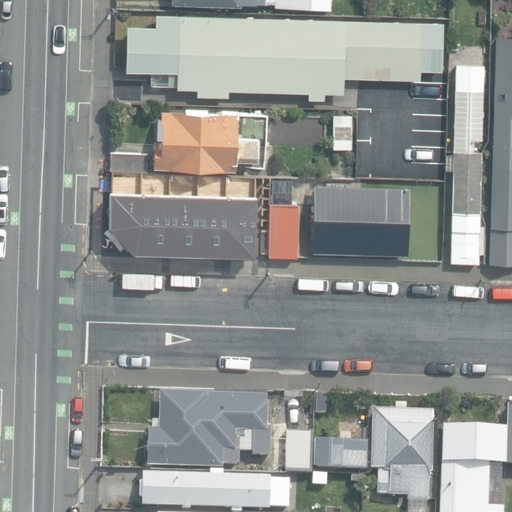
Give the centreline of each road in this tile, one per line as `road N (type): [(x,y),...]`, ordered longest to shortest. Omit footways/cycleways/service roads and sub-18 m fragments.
road 1 (residential): [(511,334),(37,320)]
road 2 (secondary): [(48,0),(37,320)]
road 3 (secondary): [(37,320),(33,511)]
